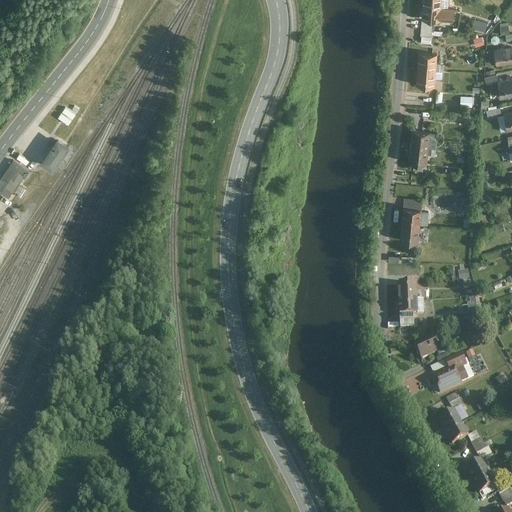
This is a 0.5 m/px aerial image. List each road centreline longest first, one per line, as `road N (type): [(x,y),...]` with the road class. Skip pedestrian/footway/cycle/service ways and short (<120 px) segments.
road 1 (tertiary): [(277,0),(280,45),(239,162),(228,270),(250,388),(308,511)]
road 2 (residential): [(404,0),(382,336),(396,380),(467,511)]
road 3 (unclassified): [(111,0),(0,153)]
